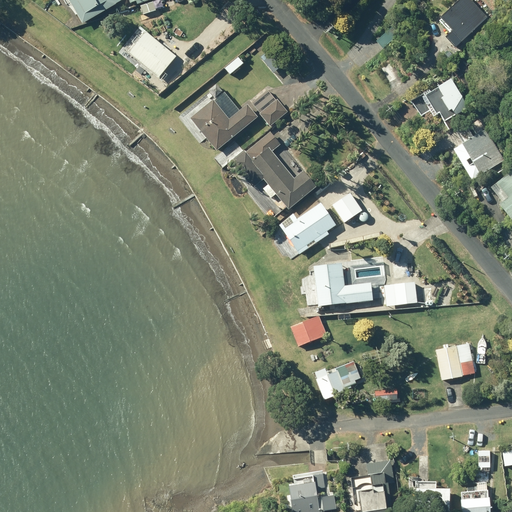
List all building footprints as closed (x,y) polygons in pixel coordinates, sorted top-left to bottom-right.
[(67,0),(82,25),(123,0),(67,0)] [(461,43),(488,18),(470,0),(460,0),(441,20),(453,32),(451,33),(461,43)] [(383,49),(398,36),(391,28),(376,41),(383,49)] [(177,58),(146,33),(128,54),(140,63),(138,66),(143,71),(145,69),(158,80),(177,58)] [(257,50),(263,45),(258,40),(252,46),(257,50)] [(238,58),(224,69),(229,76),(243,64),(238,58)] [(468,108),(451,80),(430,92),(429,91),(411,102),(420,117),(433,109),(437,116),(440,114),(444,123),(468,108)] [(209,92),(215,99),(222,92),(216,86),(209,92)] [(269,128),(287,113),(277,100),(276,101),(267,91),(251,104),(260,114),(259,115),(269,128)] [(217,152),(257,118),(247,105),(229,120),(213,100),(189,120),(217,152)] [(454,151),(472,182),(504,163),(486,131),(454,151)] [(294,179),(271,151),(280,144),(270,132),(245,152),(244,151),(230,162),(252,188),(263,179),(268,184),(262,189),(270,199),(276,194),(289,210),(317,187),(303,171),(294,179)] [(511,222),(511,173),(497,185),(509,200),(500,206),(511,222)] [(353,217),(357,214),(362,210),(350,194),(335,204),(347,221),(353,217)] [(321,204),(282,230),(297,253),(306,247),(307,249),(319,242),(317,239),(336,226),(321,204)] [(353,217),(356,222),(361,218),(357,214),(353,217)] [(353,217),(347,221),(351,225),(356,222),(353,217)] [(375,232),(366,234),(368,240),(376,238),(375,232)] [(373,302),(371,285),(344,287),(342,264),(313,267),(317,308),(373,302)] [(416,299),(414,278),(393,280),(396,301),(416,299)] [(389,316),(387,308),(374,312),(376,320),(389,316)] [(319,316),(290,327),(299,347),(327,335),(319,316)] [(376,330),(358,333),(360,344),(378,340),(376,330)] [(463,376),(461,368),(457,346),(435,350),(442,382),(463,378),(463,376)] [(315,379),(324,400),(335,395),(335,394),(350,387),(349,385),(355,383),(355,380),(360,378),(353,360),(325,372),(324,368),(314,372),(317,379),(315,379)] [(473,366),(461,368),(463,376),(475,375),(473,366)] [(375,390),(376,404),(388,403),(387,390),(375,390)] [(477,452),(477,472),(490,472),(490,452),(477,452)] [(368,477),(351,480),(354,504),(360,503),(360,511),(391,511),(388,484),(394,483),(391,462),(366,465),(368,477)] [(291,511),(318,511),(316,496),(326,495),(322,472),(295,476),(297,488),(289,489),(291,511)] [(436,491),(436,484),(416,484),(416,491),(415,491),(414,511),(449,511),(450,492),(436,491)] [(489,511),(489,500),(462,502),(461,511),(489,511)]
